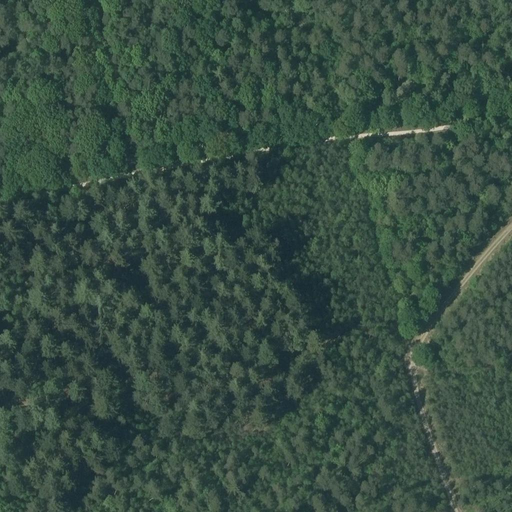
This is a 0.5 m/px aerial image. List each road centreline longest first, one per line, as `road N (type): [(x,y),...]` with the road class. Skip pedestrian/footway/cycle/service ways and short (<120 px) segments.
road 1 (track): [(0,411),(388,326),(401,331)]
road 2 (track): [(129,161),(350,120)]
road 3 (track): [(401,331),(454,511)]
road 4 (track): [(511,224),(439,311),(411,361)]
road 5 (track): [(129,161),(97,0)]
road 6 (track): [(350,120),(511,92)]
road 7 (track): [(0,186),(129,161)]
